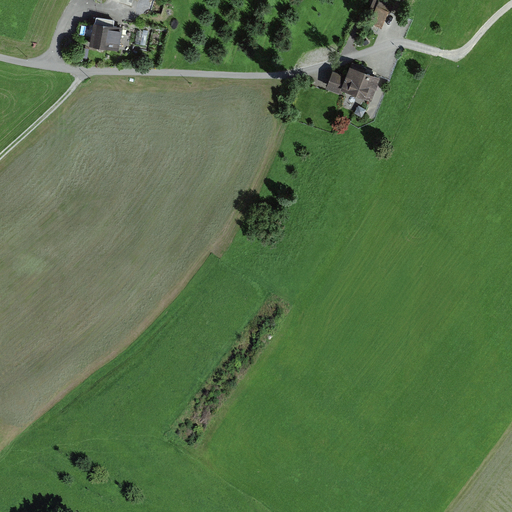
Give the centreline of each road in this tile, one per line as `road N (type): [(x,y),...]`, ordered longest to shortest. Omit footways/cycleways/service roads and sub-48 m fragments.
road 1 (track): [(0,57),(74,71),(282,76),(389,44),(457,55),(511,5)]
road 2 (track): [(49,67),(75,8),(134,9)]
road 3 (track): [(0,157),(87,71)]
